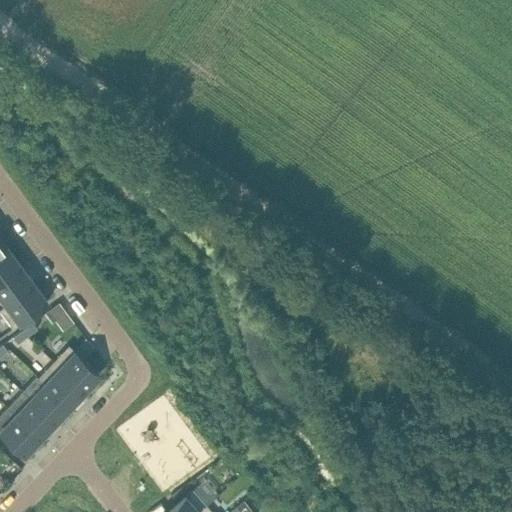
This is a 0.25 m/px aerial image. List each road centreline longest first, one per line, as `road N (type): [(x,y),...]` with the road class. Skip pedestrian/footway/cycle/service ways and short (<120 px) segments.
road 1 (track): [(511,394),(0,26)]
road 2 (residential): [(69,457),(138,376),(0,180)]
